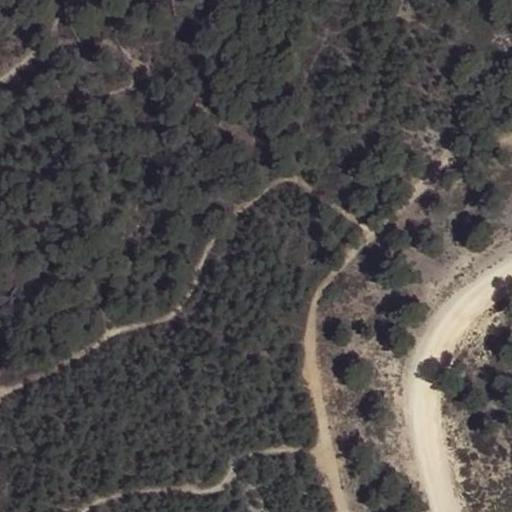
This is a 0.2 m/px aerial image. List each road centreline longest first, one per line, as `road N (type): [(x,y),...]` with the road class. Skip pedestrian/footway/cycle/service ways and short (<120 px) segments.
road 1 (track): [(344,511),(315,399),(324,277),(372,231)]
road 2 (track): [(511,247),(421,336),(423,423),(441,511)]
road 3 (track): [(511,143),(477,148),(372,231)]
